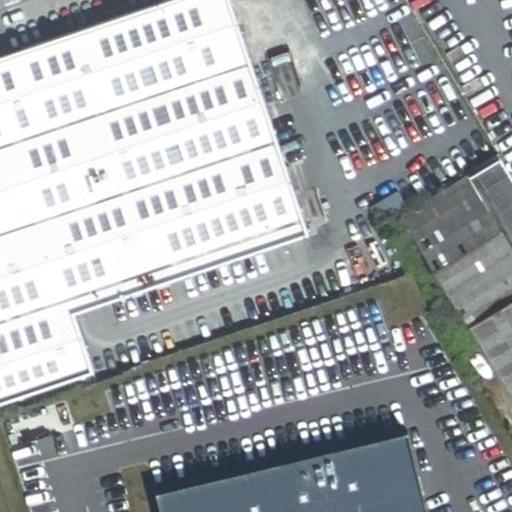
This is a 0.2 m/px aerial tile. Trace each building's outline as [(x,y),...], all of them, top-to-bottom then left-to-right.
[(0,406),(100,373),(80,315),(314,237),(234,0),(179,0),(0,60),(0,406)] [(405,217),(473,330),(511,307),(511,249),(479,196),(469,179),(405,217)] [(511,192),(505,181),(479,196),(511,249),(511,192)] [(390,203),(377,211),(385,223),(398,216),(390,203)] [(511,395),(511,307),(473,330),(511,395)] [(261,463),(153,486),(158,511),(446,511),(428,428),(261,463)]
